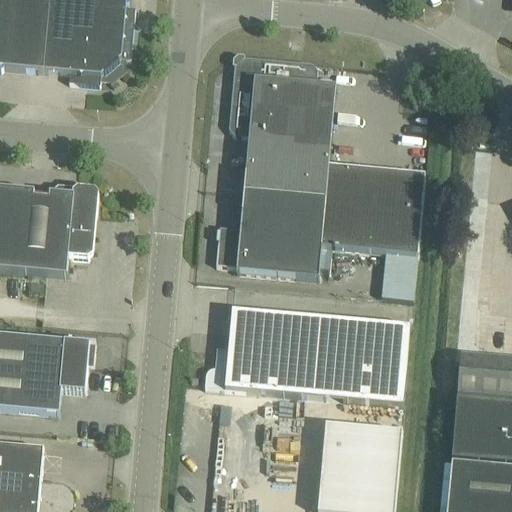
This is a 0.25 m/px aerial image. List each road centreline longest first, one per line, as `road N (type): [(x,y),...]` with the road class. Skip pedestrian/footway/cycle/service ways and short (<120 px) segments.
road 1 (unclassified): [(143,511),(176,148)]
road 2 (unclassified): [(511,95),(396,28),(189,3)]
road 3 (unclassified): [(176,148),(0,133)]
road 4 (unclassified): [(176,148),(189,3)]
